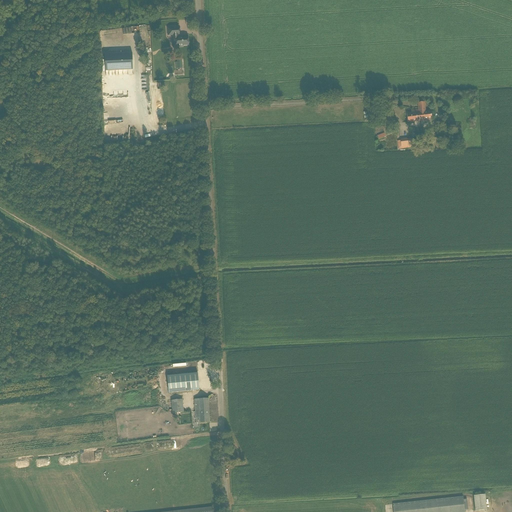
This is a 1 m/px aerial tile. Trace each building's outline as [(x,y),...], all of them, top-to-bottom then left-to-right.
[(173,27),(167,28),(168,36),(173,35),(173,39),(176,39),(176,47),(177,47),(183,47),(183,46),(189,45),(188,37),(179,38),(179,35),(180,35),(179,28),(173,28),(173,27)] [(132,53),(105,54),(106,72),(133,70),(132,53)] [(418,103),(418,110),(420,121),(432,120),(431,111),(426,111),(425,102),(418,103)] [(420,121),(418,110),(413,110),(413,113),(407,114),(408,123),(420,121)] [(459,139),(458,131),(443,132),(443,140),(459,139)] [(412,139),(401,140),(402,149),(413,147),(413,145),(416,145),(416,142),(413,142),(412,139)] [(198,373),(167,376),(169,393),(199,390),(198,373)] [(196,418),(200,418),(200,423),(209,422),(208,399),(195,400),(196,418)] [(182,400),(171,401),(173,413),(184,412),(182,400)] [(475,511),(486,510),(485,495),(473,496),(475,511)] [(467,499),(463,500),(463,497),(393,504),(393,511),(464,511),(465,510),(468,510),(467,499)]
